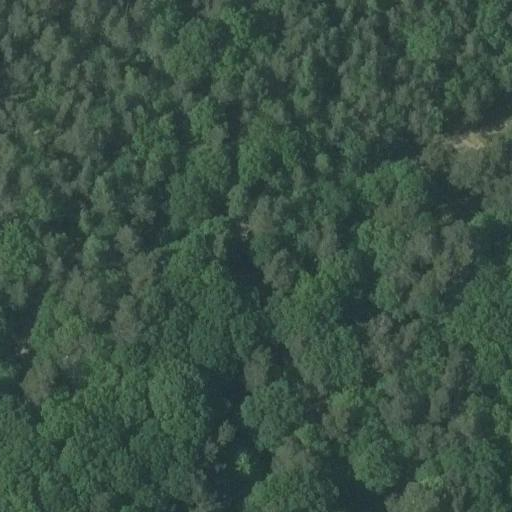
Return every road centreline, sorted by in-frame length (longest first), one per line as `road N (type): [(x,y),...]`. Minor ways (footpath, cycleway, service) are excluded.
road 1 (track): [(4,350),(511,137)]
road 2 (track): [(105,511),(4,350)]
